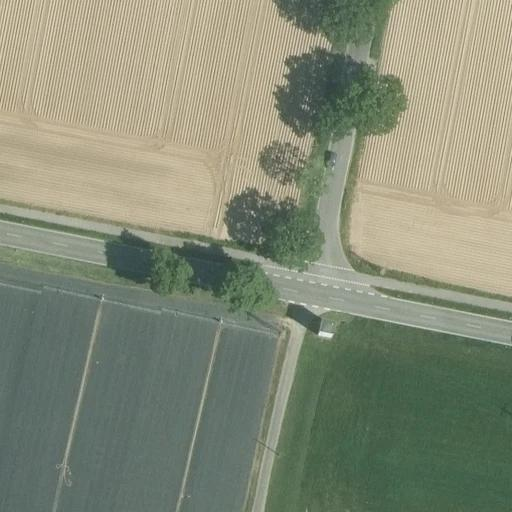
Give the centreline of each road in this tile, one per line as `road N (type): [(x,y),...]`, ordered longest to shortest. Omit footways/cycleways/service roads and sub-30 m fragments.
road 1 (tertiary): [(0,234),(306,294)]
road 2 (track): [(0,266),(297,323)]
road 3 (tertiary): [(306,294),(319,271),(367,0)]
road 4 (residential): [(306,294),(255,511)]
road 5 (tertiary): [(306,294),(511,335)]
